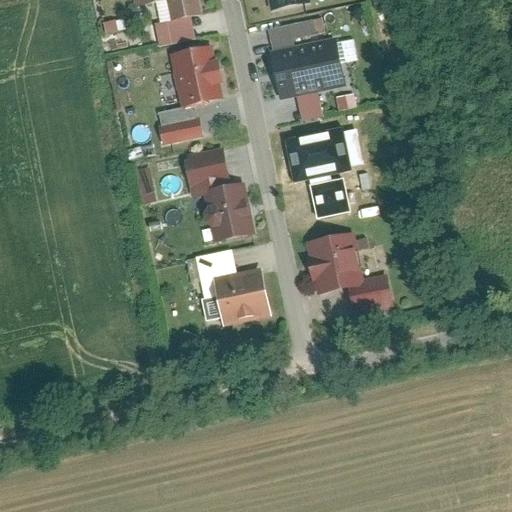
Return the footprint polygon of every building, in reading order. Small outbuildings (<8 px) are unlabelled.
[(196,0),(134,0),(136,6),(163,0),(166,0),(171,19),(200,13),(196,0)] [(309,0),(268,0),(272,11),(310,2),(309,0)] [(337,38),(272,52),(282,98),(347,84),(337,38)] [(224,98),(212,44),(169,54),(181,108),(224,98)] [(344,113),(362,109),(358,94),(341,98),(344,113)] [(325,95),(304,97),(307,122),(328,119),(325,95)] [(156,114),(163,145),(202,136),(195,106),(156,114)] [(289,143),(296,185),(353,176),(351,160),(360,159),(358,146),(346,148),(344,134),(289,143)] [(194,197),(204,195),(214,241),(252,233),(241,178),(231,180),(224,151),(185,160),(194,197)] [(156,201),(148,167),(133,170),(141,204),(156,201)] [(318,185),(318,216),(356,216),(356,185),(318,185)] [(386,274),(362,279),(353,233),(307,242),(317,294),(350,288),(355,314),(393,306),(386,274)] [(205,298),(218,295),(225,323),(272,312),(261,267),(237,273),(232,250),(196,257),(205,298)] [(194,360),(203,339),(185,331),(176,352),(194,360)]
